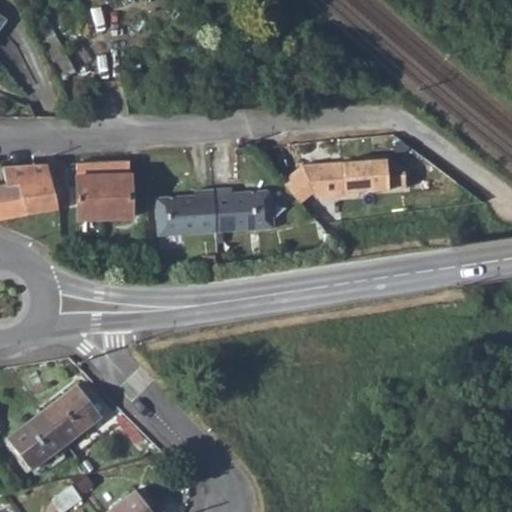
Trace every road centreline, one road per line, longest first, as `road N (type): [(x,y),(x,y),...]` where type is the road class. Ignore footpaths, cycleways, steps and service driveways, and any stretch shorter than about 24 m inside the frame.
road 1 (residential): [(0,137),(379,121)]
road 2 (tertiary): [(326,282),(167,297),(38,279)]
road 3 (tertiary): [(116,322),(218,309),(326,282)]
road 4 (tertiary): [(326,282),(511,251)]
road 5 (residential): [(230,511),(232,497),(143,398)]
